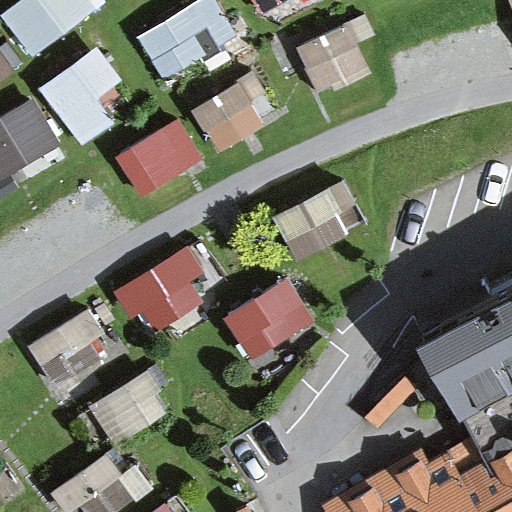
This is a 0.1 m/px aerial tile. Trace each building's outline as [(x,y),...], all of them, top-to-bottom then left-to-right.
[(174,56),(248,14),(240,0),(156,0),(145,6),(174,56)] [(341,0),(304,15),(326,69),(381,47),(361,0),(341,0)] [(89,118),(124,94),(105,66),(130,49),(107,15),(47,56),(89,118)] [(200,78),(229,128),(277,100),(247,50),(200,78)] [(40,69),(0,92),(0,155),(0,156),(68,116),(40,69)] [(151,172),(215,133),(187,88),(123,128),(151,172)] [(280,178),(305,236),(376,205),(350,147),(280,178)] [(197,215),(124,259),(157,313),(230,268),(197,215)] [(260,335),(326,296),(296,245),(229,284),(260,335)] [(419,449),(328,499),(335,511),(511,511),(511,271),(419,322),(480,433),(426,462),(419,449)] [(64,369),(129,338),(100,279),(35,311),(64,369)] [(95,377),(120,421),(179,387),(154,343),(95,377)] [(404,375),(365,416),(377,427),(417,386),(404,375)] [(114,425),(64,456),(95,507),(145,476),(114,425)] [(115,511),(201,511),(179,473),(114,510),(115,511)]
